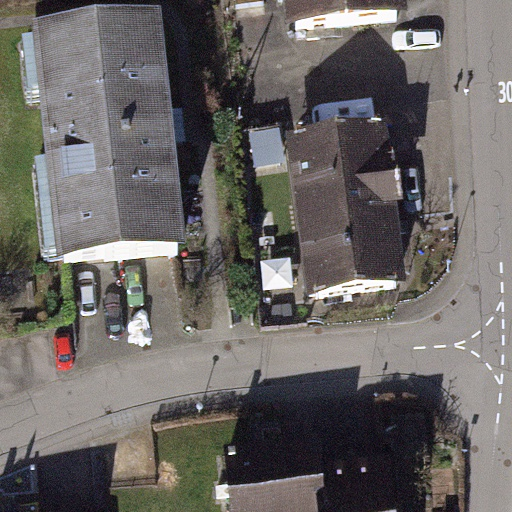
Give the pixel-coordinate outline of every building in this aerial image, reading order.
[(387,0),(278,0),(282,30),(389,18),(387,0)] [(133,34),(23,45),(47,274),(157,262),(133,34)] [(372,136),(287,147),(308,298),(393,286),(372,136)] [(330,511),(327,470),(325,445),(234,453),(238,511),(330,511)] [(389,465),(327,470),(330,511),(406,511),(406,510),(393,511),(389,465)]
